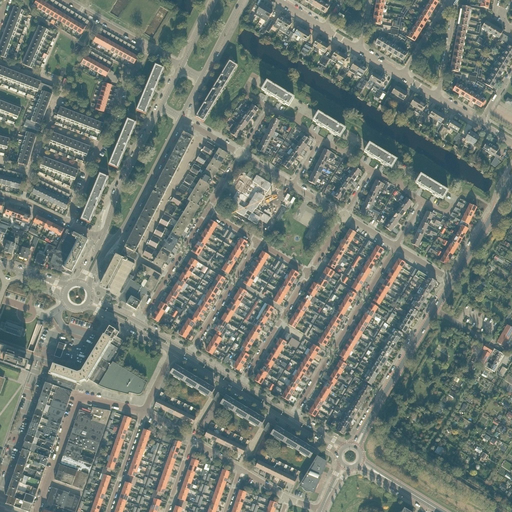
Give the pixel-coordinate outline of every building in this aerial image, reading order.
[(38,8),(42,1),(40,0),(37,0),(34,6),(38,8)] [(123,18),(132,0),(120,0),(113,12),(123,18)] [(320,10),(324,3),(319,0),(317,0),(314,6),(320,10)] [(488,9),(490,2),(482,0),(480,7),(488,9)] [(42,10),(46,3),(42,1),(38,8),(42,10)] [(46,13),(50,6),(46,3),(42,10),(46,13)] [(325,13),(330,6),(324,3),(320,10),(325,13)] [(432,14),(435,8),(428,4),(425,9),(432,14)] [(163,5),(147,34),(158,39),(173,10),(163,5)] [(263,15),(267,8),(261,5),(257,12),(263,15)] [(50,15),(54,8),(50,6),(46,13),(50,15)] [(469,14),(470,7),(462,6),(461,13),(469,14)] [(22,15),(24,11),(14,7),(13,11),(22,15)] [(54,18),(58,10),(54,8),(50,15),(54,18)] [(269,19),(273,12),(267,8),(263,15),(269,19)] [(428,19),(432,14),(425,9),(421,15),(428,19)] [(57,20),(62,13),(58,10),(54,18),(57,20)] [(382,18),(383,12),(375,10),(374,17),(382,18)] [(61,22),(66,15),(62,13),(57,20),(61,22)] [(65,25),(70,18),(66,15),(61,22),(65,25)] [(425,25),(428,19),(421,15),(418,21),(425,25)] [(19,24),(21,19),(11,16),(9,20),(19,24)] [(280,16),(276,23),(282,27),(286,20),(283,18),(283,17),(281,16),(280,16)] [(380,25),(382,18),(374,17),(372,23),(380,25)] [(69,27),(74,20),(70,18),(65,25),(69,27)] [(266,31),(273,21),(270,19),(263,29),(266,31)] [(17,28),(19,24),(9,20),(8,24),(17,28)] [(73,30),(78,22),(74,20),(69,27),(73,30)] [(285,34),(288,30),(292,23),(286,20),(282,27),(279,30),(285,34)] [(273,21),(266,31),(269,33),(275,22),(273,21)] [(422,30),(425,25),(418,21),(415,26),(422,30)] [(487,32),(491,25),(486,21),(482,28),(487,32)] [(77,32),(81,25),(78,22),(73,30),(77,32)] [(81,34),(86,27),(81,25),(77,32),(81,34)] [(466,34),(467,27),(459,25),(457,32),(466,34)] [(493,35),(497,28),(491,25),(487,32),(493,35)] [(47,34),(49,30),(39,26),(37,30),(47,34)] [(418,36),(422,30),(415,26),(411,32),(418,36)] [(300,38),(305,31),(299,27),(295,34),(300,38)] [(502,33),(503,31),(497,28),(493,35),(499,38),(502,33)] [(14,37),(16,32),(6,29),(4,33),(14,37)] [(45,39),(47,34),(37,30),(35,35),(45,39)] [(306,41),(310,35),(305,31),(300,38),(298,42),(301,43),(303,39),(306,41)] [(291,32),(289,36),(285,43),(284,45),(286,46),(287,44),(288,44),(294,34),(291,32)] [(415,42),(418,36),(411,32),(408,37),(415,42)] [(464,40),(466,34),(457,32),(456,39),(464,40)] [(102,37),(98,34),(94,42),(98,44),(102,37)] [(285,43),(289,36),(286,34),(282,41),(280,43),(283,45),(284,42),(285,43)] [(43,43),(45,39),(35,35),(34,39),(43,43)] [(385,40),(384,39),(379,36),(376,42),(375,43),(381,47),(385,40)] [(11,45),(13,41),(3,37),(1,42),(11,45)] [(102,46),(106,39),(102,37),(98,44),(102,46)] [(41,47),(43,43),(34,39),(32,43),(41,47)] [(106,48),(110,41),(106,39),(102,46),(106,48)] [(319,49),(323,42),(317,39),(313,46),(316,48),(314,51),(317,53),(319,49)] [(386,50),(391,43),(385,40),(381,47),(386,50)] [(110,51),(114,43),(110,41),(106,48),(110,51)] [(325,53),(329,46),(323,42),(319,49),(325,53)] [(39,51),(41,47),(32,43),(30,47),(39,51)] [(114,53),(118,46),(114,43),(110,51),(114,53)] [(304,54),(309,46),(308,46),(309,45),(306,43),(301,52),(304,54)] [(392,54),(396,47),(391,43),(386,50),(392,54)] [(118,55),(122,48),(118,46),(114,53),(118,55)] [(37,56),(39,51),(30,47),(28,51),(37,56)] [(398,57),(402,50),(396,47),(392,54),(398,57)] [(122,57),(126,50),(122,48),(118,55),(122,57)] [(126,60),(130,52),(126,50),(122,57),(126,60)] [(336,63),(338,61),(342,54),(336,50),(330,60),(336,63)] [(403,60),(407,53),(402,50),(398,57),(403,60)] [(36,60),(37,56),(28,51),(26,56),(36,60)] [(461,59),(462,53),(454,51),(453,58),(461,59)] [(510,61),(511,56),(511,54),(506,51),(503,56),(510,61)] [(130,62),(134,54),(130,52),(126,60),(130,62)] [(134,64),(138,57),(134,54),(130,62),(134,64)] [(344,64),(348,57),(342,54),(338,61),(336,63),(339,65),(340,62),(344,64)] [(34,64),(36,60),(26,56),(24,60),(34,64)] [(86,66),(90,58),(86,56),(82,64),(86,66)] [(506,66),(510,61),(503,56),(499,62),(506,66)] [(90,68),(94,61),(90,58),(86,66),(90,68)] [(32,68),(34,64),(24,60),(22,64),(32,68)] [(94,70),(98,63),(94,61),(90,68),(94,70)] [(229,80),(238,66),(230,61),(221,75),(229,80)] [(355,75),(357,72),(361,65),(355,62),(349,71),(355,75)] [(503,72),(506,66),(499,62),(496,68),(503,72)] [(98,73),(102,65),(98,63),(94,70),(98,73)] [(458,72),(460,66),(451,64),(450,71),(458,72)] [(102,75),(106,67),(102,65),(98,73),(102,75)] [(158,84),(164,68),(156,65),(149,80),(158,84)] [(363,76),(367,69),(361,65),(357,72),(355,75),(354,76),(357,77),(359,74),(363,76)] [(110,70),(106,67),(102,75),(106,77),(107,74),(110,71),(110,70)] [(499,78),(503,72),(496,68),(492,73),(499,78)] [(12,82),(15,72),(11,71),(7,80),(12,82)] [(344,71),(339,80),(341,81),(342,81),(347,73),(344,71)] [(374,86),(375,83),(379,77),(374,73),(368,82),(374,86)] [(496,83),(499,78),(492,73),(489,79),(496,83)] [(221,94),(229,80),(221,75),(213,89),(221,94)] [(380,90),(381,87),(385,80),(379,77),(375,83),(374,86),(377,88),(376,89),(378,91),(379,89),(380,90)] [(461,80),(461,79),(454,78),(452,89),(453,89),(457,84),(457,83),(459,83),(460,80),(461,80)] [(493,89),(496,83),(489,79),(485,84),(493,89)] [(38,92),(38,90),(41,84),(41,82),(37,80),(33,90),(38,92)] [(152,99),(158,84),(149,80),(143,95),(152,99)] [(273,84),(267,81),(262,90),(275,98),(281,89),(275,86),(273,84)] [(48,86),(41,84),(38,90),(42,91),(51,94),(52,92),(54,88),(48,86)] [(459,94),(463,87),(457,84),(453,89),(453,91),(459,94)] [(398,97),(402,90),(396,86),(392,93),(398,97)] [(464,98),(468,91),(463,87),(459,94),(464,98)] [(212,108),(221,94),(213,89),(204,103),(212,108)] [(286,92),(286,93),(281,89),(275,98),(289,106),(294,98),(288,94),(289,94),(286,92)] [(404,100),(408,94),(402,90),(398,97),(404,100)] [(383,106),(391,93),(388,91),(380,105),(383,106)] [(470,101),(474,94),(468,91),(464,98),(470,101)] [(475,104),(480,97),(474,94),(470,101),(475,104)] [(145,114),(152,99),(143,95),(137,110),(140,112),(145,114)] [(481,108),(485,101),(480,97),(475,104),(481,108)] [(416,108),(420,101),(415,98),(410,105),(416,108)] [(47,108),(49,103),(39,100),(38,104),(47,108)] [(422,112),(426,105),(420,101),(416,108),(414,111),(419,114),(419,115),(421,116),(417,123),(420,124),(426,114),(422,112)] [(204,122),(212,108),(204,103),(195,117),(204,122)] [(9,115),(13,106),(8,104),(4,114),(9,115)] [(248,106),(245,104),(244,106),(247,108),(249,110),(255,114),(258,109),(253,105),(250,108),(248,106)] [(18,119),(21,109),(17,107),(13,117),(18,119)] [(61,119),(65,109),(61,107),(57,117),(61,119)] [(44,116),(46,112),(36,108),(34,113),(44,116)] [(66,120),(69,111),(65,109),(61,119),(66,120)] [(433,124),(435,120),(439,113),(433,109),(429,116),(432,118),(430,122),(433,124)] [(251,119),(255,114),(249,110),(245,114),(246,115),(251,119)] [(70,122),(74,112),(69,111),(66,120),(70,122)] [(324,115),(324,116),(318,112),(313,121),(327,129),(332,120),(326,117),(327,117),(324,115)] [(251,119),(246,115),(245,114),(243,113),(241,116),(240,115),(238,114),(237,116),(248,124),(251,119)] [(441,123),(445,116),(439,113),(435,120),(433,124),(435,125),(438,121),(441,123)] [(79,125),(82,116),(78,114),(74,124),(79,125)] [(420,130),(429,116),(426,114),(420,124),(417,128),(420,130)] [(83,127),(87,117),(82,116),(79,125),(83,127)] [(244,128),(248,124),(237,116),(236,117),(241,121),(238,124),(244,128)] [(41,125),(42,121),(33,117),(31,121),(40,125),(41,125)] [(277,127),(280,121),(273,118),(271,123),(277,127)] [(92,130),(95,121),(91,119),(87,129),(92,130)] [(130,138),(137,123),(128,119),(122,134),(130,138)] [(31,121),(27,120),(26,123),(39,128),(40,125),(31,121)] [(338,123),(337,124),(332,120),(327,129),(340,137),(345,129),(340,125),(338,123)] [(457,133),(461,126),(452,120),(448,127),(457,133)] [(100,134),(104,124),(99,122),(96,132),(100,134)] [(232,127),(230,125),(226,123),(223,127),(225,128),(227,126),(231,129),(230,129),(232,130),(230,133),(237,138),(240,133),(235,129),(232,127)] [(275,132),(277,127),(271,123),(268,129),(275,132)] [(240,133),(244,128),(238,124),(235,129),(240,133)] [(448,130),(447,129),(443,127),(441,132),(439,134),(438,136),(442,138),(448,130)] [(275,139),(275,137),(276,136),(274,136),(276,133),(275,132),(268,129),(265,134),(275,139)] [(474,146),(479,137),(470,131),(465,139),(468,141),(468,142),(474,146)] [(56,134),(52,132),(51,132),(48,142),(52,143),(56,134)] [(165,193),(194,137),(184,132),(155,188),(156,188),(154,191),(153,191),(125,247),(126,248),(135,252),(163,196),(163,197),(165,193)] [(124,153),(130,138),(122,134),(118,142),(115,150),(124,153)] [(277,140),(275,139),(265,134),(263,140),(269,143),(270,140),(272,141),(273,140),(274,141),(276,142),(277,140)] [(61,147),(64,137),(60,135),(56,145),(61,147)] [(299,136),(298,137),(296,135),(294,139),(297,141),(298,139),(300,141),(302,142),(306,145),(310,140),(304,136),(302,138),(299,136)] [(65,148),(69,139),(64,137),(61,147),(65,148)] [(460,138),(459,137),(454,146),(455,146),(454,148),(457,150),(458,148),(457,148),(463,138),(460,137),(460,138)] [(74,152),(77,142),(73,140),(69,150),(74,152)] [(268,145),(269,143),(263,140),(260,145),(276,153),(277,151),(270,148),(271,147),(268,145)] [(306,145),(302,142),(300,141),(297,146),(302,150),(306,145)] [(490,144),(488,142),(487,142),(483,149),(489,153),(494,144),(491,143),(490,144)] [(377,160),(383,151),(378,148),(375,146),(375,147),(370,143),(364,152),(377,160)] [(82,155),(86,145),(81,144),(78,153),(82,155)] [(499,159),(501,155),(497,153),(499,149),(496,147),(496,146),(494,144),(489,153),(495,157),(494,160),(496,161),(498,158),(499,159)] [(87,157),(90,147),(86,145),(82,155),(87,157)] [(276,153),(260,145),(257,151),(264,154),(265,151),(272,154),(271,156),(273,158),(276,153)] [(299,155),(302,150),(297,146),(293,150),(299,155)] [(480,151),(482,149),(479,147),(473,157),(476,159),(481,151),(480,151)] [(228,154),(219,149),(217,152),(215,150),(214,153),(216,154),(225,159),(228,154)] [(331,159),(332,157),(329,156),(331,152),(325,149),(322,155),(331,159)] [(118,168),(124,153),(115,150),(109,165),(118,168)] [(295,159),(299,155),(293,150),(290,155),(295,159)] [(391,169),(397,160),(391,156),(389,155),(383,151),(377,160),(391,169)] [(222,164),(225,159),(216,154),(213,159),(222,164)] [(292,164),(281,156),(280,155),(277,154),(275,158),(277,160),(278,158),(283,161),(281,164),(288,169),(292,164)] [(285,156),(285,157),(282,155),(281,156),(292,164),(295,159),(290,155),(288,158),(285,156)] [(334,160),(331,159),(322,155),(319,160),(326,163),(327,160),(331,162),(331,161),(333,162),(334,160)] [(45,169),(48,159),(44,157),(40,167),(45,169)] [(218,169),(222,164),(213,159),(210,164),(218,169)] [(331,173),(332,170),(324,166),(326,163),(319,160),(317,165),(323,169),(326,170),(331,172),(331,173)] [(53,172),(57,162),(53,161),(49,170),(53,172)] [(62,175),(66,166),(61,164),(58,174),(62,175)] [(215,174),(218,169),(210,164),(207,169),(215,174)] [(321,174),(323,169),(317,165),(314,171),(321,174)] [(357,176),(361,171),(355,167),(351,172),(357,176)] [(75,180),(79,171),(74,169),(70,179),(75,180)] [(215,174),(207,169),(205,172),(203,171),(202,173),(204,174),(212,180),(215,174)] [(318,179),(321,174),(314,171),(311,176),(318,179)] [(354,181),(357,176),(351,172),(348,177),(354,181)] [(102,192),(109,177),(100,173),(94,189),(102,192)] [(209,185),(212,180),(204,174),(200,180),(209,185)] [(354,181),(348,177),(344,174),(342,177),(340,176),(339,178),(342,180),(344,181),(350,186),(354,181)] [(427,177),(426,178),(421,174),(415,183),(429,191),(434,183),(429,179),(427,177)] [(257,175),(254,179),(252,178),(251,180),(253,182),(260,186),(255,193),(255,194),(249,204),(248,204),(242,200),(235,196),(235,195),(231,202),(238,206),(235,211),(235,212),(235,211),(244,217),(248,219),(257,224),(256,225),(257,225),(258,222),(259,222),(258,222),(260,220),(267,224),(266,224),(267,224),(271,217),(270,217),(264,213),(263,213),(257,209),(259,205),(260,203),(261,204),(265,197),(265,196),(267,192),(268,192),(272,185),(269,183),(269,182),(257,175)] [(315,185),(318,179),(311,176),(309,182),(315,185)] [(206,190),(209,185),(200,180),(197,185),(206,190)] [(385,192),(386,190),(384,188),(385,185),(376,180),(373,186),(380,189),(383,190),(385,192)] [(347,191),(350,186),(344,181),(341,186),(347,191)] [(440,186),(434,183),(429,191),(443,200),(448,191),(442,187),(443,187),(440,186)] [(203,195),(206,190),(197,185),(194,190),(203,195)] [(40,188),(36,186),(32,193),(37,196),(40,188)] [(343,195),(347,191),(341,186),(337,191),(343,195)] [(377,194),(380,189),(373,186),(371,191),(377,194)] [(337,191),(335,189),(332,187),(331,189),(334,191),(331,194),(339,200),(343,195),(337,191)] [(96,208),(102,192),(94,189),(87,204),(96,208)] [(200,200),(203,195),(194,190),(191,195),(200,200)] [(374,200),(377,194),(371,191),(368,196),(374,200)] [(199,202),(200,200),(191,195),(188,200),(191,202),(198,206),(199,203),(200,203),(199,202)] [(377,201),(374,200),(368,196),(365,202),(372,205),(375,206),(376,203),(377,203),(379,204),(380,202),(377,201)] [(409,207),(412,202),(406,198),(403,203),(409,207)] [(403,203),(400,201),(398,199),(397,201),(401,205),(399,208),(405,212),(409,207),(403,203)] [(199,207),(198,206),(191,202),(188,207),(196,212),(199,207)] [(375,206),(372,205),(365,202),(363,207),(369,210),(375,213),(376,211),(373,210),(375,206)] [(90,223),(96,208),(87,204),(81,219),(90,223)] [(474,213),(477,207),(470,204),(467,210),(474,213)] [(11,216),(14,209),(8,207),(5,214),(11,216)] [(193,217),(196,212),(188,207),(184,212),(193,217)] [(378,215),(375,213),(369,210),(363,207),(360,213),(368,217),(370,213),(375,216),(374,218),(376,219),(378,215)] [(399,208),(397,211),(392,207),(391,209),(401,217),(405,212),(399,208)] [(16,221),(17,218),(19,211),(14,209),(11,216),(14,217),(13,220),(16,221)] [(398,222),(401,217),(391,209),(389,211),(394,214),(392,218),(398,222)] [(471,219),(474,213),(467,210),(464,215),(471,219)] [(23,220),(25,214),(19,211),(17,218),(23,220)] [(431,220),(434,214),(427,211),(425,217),(431,220)] [(190,222),(193,217),(184,212),(181,217),(190,222)] [(29,223),(31,216),(25,214),(23,220),(29,223)] [(468,225),(471,219),(464,215),(461,221),(467,224),(468,225)] [(43,218),(39,217),(37,216),(34,222),(39,225),(43,218)] [(187,227),(190,222),(181,217),(178,222),(187,227)] [(386,221),(387,219),(385,217),(382,220),(385,222),(384,223),(387,225),(385,227),(391,231),(394,227),(389,222),(386,221)] [(434,221),(431,220),(425,217),(422,222),(428,225),(430,222),(440,227),(439,229),(440,230),(441,228),(442,226),(440,224),(437,223),(434,221)] [(48,221),(43,218),(39,225),(38,227),(40,228),(41,226),(45,228),(48,221)] [(394,227),(398,222),(392,218),(389,222),(394,227)] [(214,230),(218,224),(211,220),(208,226),(214,230)] [(53,224),(48,221),(45,228),(50,230),(53,224)] [(184,232),(187,227),(178,222),(175,227),(184,232)] [(427,229),(428,225),(422,222),(419,228),(431,234),(433,234),(436,236),(437,234),(427,229)] [(465,227),(460,224),(457,222),(456,224),(458,226),(461,227),(459,230),(465,234),(468,229),(465,227)] [(9,226),(0,223),(0,232),(6,235),(9,226)] [(55,233),(56,233),(55,233),(59,226),(53,224),(50,230),(55,233)] [(61,236),(64,229),(59,226),(55,233),(56,233),(61,236)] [(211,235),(214,230),(208,226),(205,231),(211,235)] [(181,237),(184,232),(175,227),(172,232),(181,237)] [(19,246),(22,238),(24,232),(13,228),(10,236),(14,238),(12,243),(8,242),(4,252),(5,252),(8,253),(12,254),(15,244),(19,246)] [(431,234),(419,228),(417,233),(423,236),(425,233),(432,236),(433,234),(431,234)] [(55,250),(52,259),(51,263),(49,267),(69,274),(70,275),(87,240),(67,229),(57,251),(55,250)] [(356,233),(353,231),(350,229),(347,235),(353,238),(356,240),(359,242),(360,240),(354,236),(356,233)] [(457,234),(451,230),(450,232),(454,235),(456,236),(462,239),(465,234),(459,230),(457,234)] [(208,240),(211,235),(205,231),(202,236),(208,240)] [(181,237),(172,232),(170,235),(169,234),(167,236),(177,243),(181,237)] [(420,241),(423,236),(417,233),(414,238),(420,241)] [(350,243),(353,238),(347,235),(344,240),(350,243)] [(462,239),(456,236),(454,235),(453,237),(454,237),(452,240),(453,241),(459,244),(462,239)] [(177,243),(167,236),(166,236),(165,239),(167,240),(166,242),(174,248),(177,243)] [(205,245),(208,240),(202,236),(199,241),(205,245)] [(244,248),(247,242),(241,238),(238,244),(244,248)] [(423,243),(420,241),(414,238),(411,244),(420,248),(423,243)] [(347,249),(350,243),(344,240),(340,245),(347,249)] [(451,244),(448,242),(445,240),(444,242),(447,244),(450,246),(456,250),(459,244),(453,241),(451,244)] [(202,250),(205,245),(199,241),(196,247),(202,250)] [(171,253),(174,248),(166,242),(163,247),(171,253)] [(241,253),(244,248),(238,244),(235,249),(241,253)] [(56,247),(51,246),(49,245),(46,252),(45,252),(44,256),(38,254),(36,260),(35,260),(35,261),(35,262),(41,264),(43,265),(45,260),(46,261),(47,257),(52,259),(55,250),(56,247)] [(344,254),(347,249),(340,245),(337,250),(344,254)] [(380,255),(383,250),(377,246),(374,251),(380,255)] [(453,255),(456,250),(450,246),(446,251),(453,255)] [(168,258),(171,253),(163,247),(160,253),(168,258)] [(198,256),(202,250),(196,247),(192,252),(198,256)] [(27,260),(31,250),(23,248),(21,254),(20,254),(20,255),(19,257),(27,260)] [(135,252),(126,248),(125,250),(124,249),(122,253),(136,261),(139,256),(138,254),(135,252)] [(238,258),(241,253),(235,249),(232,254),(238,258)] [(342,257),(344,254),(337,250),(334,255),(346,262),(347,260),(344,258),(345,258),(342,257)] [(377,260),(380,255),(374,251),(371,256),(377,260)] [(450,260),(453,255),(446,251),(443,256),(450,260)] [(266,261),(269,255),(263,252),(259,257),(266,261)] [(504,262),(506,258),(497,252),(495,256),(504,262)] [(165,263),(168,258),(160,253),(156,258),(165,263)] [(235,263),(238,258),(232,254),(228,259),(235,263)] [(123,258),(120,256),(117,255),(109,271),(108,274),(108,275),(107,278),(105,279),(104,281),(101,287),(106,290),(110,292),(110,293),(117,297),(119,298),(122,293),(120,292),(129,275),(135,264),(127,260),(128,259),(127,258),(125,257),(124,257),(123,258)] [(345,264),(346,262),(334,255),(331,260),(337,264),(340,266),(342,263),(345,264)] [(374,265),(377,260),(371,256),(368,262),(374,265)] [(446,265),(450,260),(443,256),(440,261),(446,265)] [(263,266),(266,261),(259,257),(256,262),(263,266)] [(162,268),(165,263),(156,258),(153,263),(162,268)] [(200,264),(198,262),(192,258),(188,264),(195,268),(197,264),(199,266),(200,264)] [(231,268),(235,263),(228,259),(225,265),(231,268)] [(402,268),(405,263),(399,259),(395,264),(402,268)] [(334,269),(337,264),(331,260),(328,265),(334,269)] [(259,271),(263,266),(256,262),(253,267),(259,271)] [(374,265),(368,262),(366,265),(363,263),(362,265),(364,267),(371,271),(374,265)] [(162,275),(154,271),(140,263),(136,272),(140,273),(141,271),(151,276),(151,277),(150,279),(151,279),(156,282),(157,283),(159,280),(162,275)] [(192,273),(195,268),(188,264),(185,269),(192,273)] [(399,273),(402,268),(395,264),(392,270),(399,273)] [(228,274),(231,268),(225,265),(222,270),(228,274)] [(256,276),(259,271),(253,267),(250,273),(256,276)] [(368,276),(371,271),(364,267),(361,272),(368,276)] [(334,273),(335,272),(327,268),(323,273),(331,278),(338,282),(341,277),(334,273)] [(189,278),(192,273),(185,269),(182,274),(189,278)] [(295,279),(299,273),(292,270),(289,275),(295,279)] [(395,279),(399,273),(392,270),(389,275),(395,279)] [(426,277),(426,276),(418,271),(415,276),(419,279),(420,277),(426,281),(425,282),(427,283),(433,287),(436,282),(429,277),(428,278),(426,277)] [(364,281),(368,276),(361,272),(358,277),(364,281)] [(253,282),(256,276),(250,273),(247,278),(253,282)] [(330,280),(331,278),(323,273),(320,279),(335,288),(337,284),(330,280)] [(185,283),(189,278),(182,274),(179,279),(185,283)] [(133,278),(134,277),(129,275),(120,292),(122,293),(119,298),(127,303),(131,296),(141,302),(148,290),(144,288),(135,282),(136,279),(133,278)] [(222,284),(225,279),(219,275),(216,280),(222,284)] [(292,284),(295,279),(289,275),(286,280),(292,284)] [(392,284),(395,279),(389,275),(386,280),(392,284)] [(361,286),(364,281),(358,277),(355,282),(361,286)] [(250,287),(253,282),(247,278),(243,283),(250,287)] [(182,288),(185,283),(179,279),(176,285),(182,288)] [(331,293),(335,288),(320,279),(316,284),(320,287),(329,292),(331,293)] [(219,289),(222,284),(216,280),(213,286),(219,289)] [(289,289),(292,284),(286,280),(283,285),(289,289)] [(394,285),(392,284),(386,280),(383,285),(384,286),(389,289),(391,290),(394,285)] [(152,292),(156,285),(148,281),(144,288),(148,290),(152,292)] [(425,282),(424,281),(422,285),(419,283),(417,285),(418,286),(421,287),(423,289),(430,293),(433,287),(427,283),(425,282)] [(358,292),(361,286),(355,282),(352,288),(358,292)] [(320,287),(316,284),(314,283),(311,288),(317,292),(320,287)] [(179,294),(182,288),(176,285),(173,290),(179,294)] [(286,294),(289,289),(283,285),(280,291),(286,294)] [(389,289),(384,286),(383,285),(380,290),(384,293),(386,294),(389,289)] [(216,295),(219,289),(213,286),(209,291),(216,295)] [(244,297),(247,292),(240,288),(237,293),(244,297)] [(314,297),(317,292),(311,288),(308,293),(314,297)] [(426,299),(430,293),(423,289),(420,295),(426,299)] [(176,299),(179,294),(173,290),(170,295),(176,299)] [(353,300),(356,294),(350,290),(347,296),(353,300)] [(386,294),(384,293),(380,290),(376,296),(383,300),(386,294)] [(213,300),(216,295),(209,291),(206,296),(213,300)] [(283,300),(286,294),(280,291),(276,296),(283,300)] [(248,307),(248,306),(248,305),(247,305),(248,304),(246,303),(247,302),(242,300),(244,297),(237,293),(234,299),(240,302),(245,305),(244,306),(247,308),(248,307)] [(311,302),(314,297),(308,293),(304,298),(311,302)] [(173,304),(176,299),(170,295),(166,300),(164,304),(168,306),(170,303),(173,304)] [(426,299),(420,295),(418,298),(415,296),(414,297),(412,295),(410,297),(423,304),(426,299)] [(141,302),(131,296),(127,303),(128,304),(137,309),(141,302)] [(209,305),(213,300),(206,296),(203,301),(209,305)] [(280,305),(283,300),(276,296),(273,301),(280,305)] [(350,305),(353,300),(347,296),(344,301),(350,305)] [(379,305),(383,300),(376,296),(373,301),(379,305)] [(419,311),(423,304),(410,297),(409,299),(412,301),(410,305),(412,306),(413,306),(413,307),(419,311)] [(308,308),(311,302),(304,298),(301,304),(308,308)] [(237,308),(240,302),(234,299),(231,304),(237,308)] [(206,310),(209,305),(203,301),(200,306),(206,310)] [(347,310),(350,305),(344,301),(340,306),(347,310)] [(168,306),(164,304),(162,302),(158,308),(165,312),(168,306)] [(375,313),(378,307),(372,303),(368,309),(375,313)] [(237,315),(238,312),(236,310),(237,308),(231,304),(228,309),(234,313),(237,315)] [(304,313),(308,308),(301,304),(298,309),(304,313)] [(271,314),(274,308),(268,305),(264,310),(271,314)] [(203,315),(206,310),(200,306),(197,312),(203,315)] [(344,315),(347,310),(340,306),(337,311),(344,315)] [(413,307),(413,306),(412,306),(409,311),(407,309),(406,312),(415,317),(419,311),(413,307)] [(162,317),(165,312),(158,308),(155,313),(162,317)] [(231,318),(234,313),(228,309),(225,314),(231,318)] [(303,319),(305,317),(303,315),(304,313),(298,309),(295,314),(301,318),(303,319)] [(377,314),(375,313),(368,309),(365,314),(371,318),(374,319),(377,314)] [(268,319),(271,314),(264,310),(261,315),(268,319)] [(340,320),(344,315),(337,311),(334,317),(340,320)] [(200,321),(203,315),(197,312),(194,317),(197,319),(200,321)] [(412,322),(415,317),(406,312),(405,314),(407,315),(405,318),(412,322)] [(158,322),(162,317),(155,313),(152,318),(158,322)] [(228,323),(231,318),(225,314),(221,319),(228,323)] [(298,323),(301,318),(295,314),(292,319),(298,323)] [(368,323),(371,318),(365,314),(362,319),(368,323)] [(194,317),(191,315),(190,317),(193,319),(192,320),(189,319),(186,324),(192,328),(195,323),(197,319),(194,317)] [(264,324),(268,319),(261,315),(258,320),(264,324)] [(337,326),(340,320),(334,317),(331,322),(337,326)] [(409,327),(412,322),(405,318),(402,323),(409,327)] [(225,329),(228,323),(221,319),(218,325),(225,329)] [(295,329),(298,323),(292,319),(288,325),(295,329)] [(370,324),(368,323),(362,319),(359,325),(365,328),(367,325),(368,326),(370,324)] [(261,329),(264,324),(258,320),(255,326),(261,329)] [(21,325),(20,327),(6,322),(6,324),(2,322),(0,328),(4,330),(3,331),(21,337),(21,336),(24,337),(26,333),(25,333),(26,330),(24,329),(24,328),(23,328),(24,326),(21,325)] [(334,331),(337,326),(331,322),(328,327),(334,331)] [(406,333),(409,327),(402,323),(398,328),(406,333)] [(189,333),(192,328),(186,324),(182,329),(189,333)] [(511,326),(507,324),(497,342),(506,347),(508,343),(507,342),(511,333),(511,326)] [(221,334),(225,329),(218,325),(215,330),(218,332),(221,334)] [(362,334),(365,328),(359,325),(356,330),(362,334)] [(119,332),(116,330),(110,326),(106,332),(105,331),(103,334),(104,334),(101,338),(81,371),(79,372),(78,372),(53,364),(51,370),(50,370),(45,383),(53,385),(54,383),(75,390),(77,384),(79,385),(80,381),(83,381),(85,380),(88,381),(89,379),(94,382),(96,384),(99,385),(101,386),(103,387),(106,388),(108,389),(111,390),(128,395),(129,392),(131,393),(137,395),(138,395),(139,395),(140,394),(141,394),(142,393),(143,392),(147,383),(146,382),(123,368),(122,367),(116,364),(113,362),(111,364),(109,363),(118,348),(112,344),(113,343),(119,347),(123,341),(123,340),(123,341),(116,337),(119,332)] [(258,335),(261,329),(255,326),(252,331),(258,335)] [(331,336),(334,331),(328,327),(325,332),(331,336)] [(185,339),(189,333),(182,329),(179,335),(185,339)] [(399,339),(402,334),(394,329),(392,332),(393,333),(392,335),(399,339)] [(359,339),(362,334),(356,330),(352,335),(359,339)] [(255,340),(258,335),(252,331),(249,336),(255,340)] [(221,334),(218,332),(216,335),(212,340),(219,344),(222,339),(219,337),(221,334)] [(328,341),(331,336),(325,332),(321,337),(328,341)] [(361,340),(359,339),(352,335),(349,340),(356,344),(358,341),(359,342),(361,340)] [(396,344),(399,339),(392,335),(389,340),(396,344)] [(252,345),(255,340),(249,336),(245,341),(252,345)] [(325,347),(328,341),(321,337),(320,340),(318,339),(317,342),(325,347)] [(283,348),(286,342),(280,338),(277,344),(283,348)] [(219,345),(219,344),(212,340),(209,346),(215,349),(217,347),(221,349),(223,347),(219,345)] [(357,345),(356,344),(349,340),(346,345),(352,349),(354,346),(356,347),(357,345)] [(393,349),(396,344),(389,340),(386,345),(393,349)] [(59,344),(54,357),(60,360),(63,351),(65,352),(68,342),(64,341),(62,345),(59,344)] [(246,354),(252,345),(245,341),(242,347),(240,350),(243,352),(246,354)] [(485,365),(491,353),(494,348),(486,343),(483,348),(485,349),(478,361),(485,365)] [(280,353),(283,348),(277,344),(274,349),(280,353)] [(317,354),(320,348),(312,344),(311,346),(312,347),(310,350),(317,354)] [(393,349),(386,345),(384,344),(383,346),(385,347),(383,350),(384,350),(390,354),(393,349)] [(0,451),(1,450),(4,441),(2,440),(4,437),(5,437),(6,437),(6,436),(7,436),(7,435),(7,434),(6,433),(6,432),(5,432),(6,429),(8,429),(12,418),(17,404),(21,392),(24,381),(25,380),(28,372),(28,371),(29,372),(30,372),(33,366),(30,365),(27,364),(25,363),(24,363),(27,355),(3,347),(0,345),(0,451)] [(349,354),(352,349),(346,345),(343,351),(349,354)] [(212,355),(215,349),(209,346),(206,351),(212,355)] [(505,354),(502,352),(495,348),(485,366),(495,372),(505,354)] [(277,358),(280,353),(274,349),(271,354),(277,358)] [(314,359),(317,354),(310,350),(307,355),(314,359)] [(390,354),(384,350),(383,350),(380,355),(384,357),(387,359),(390,354)] [(346,360),(349,354),(343,351),(340,356),(342,357),(343,357),(346,360)] [(249,355),(246,354),(243,352),(239,357),(246,361),(249,355)] [(274,363),(277,358),(271,354),(267,359),(274,363)] [(310,364),(314,359),(307,355),(304,360),(310,364)] [(387,359),(384,357),(380,355),(377,360),(384,365),(387,359)] [(243,366),(246,361),(239,357),(236,362),(243,366)] [(346,360),(343,357),(342,357),(340,361),(337,366),(343,370),(347,365),(344,363),(346,360)] [(271,369),(274,363),(267,359),(264,365),(271,369)] [(307,369),(310,364),(304,360),(301,366),(307,369)] [(384,365),(377,360),(375,363),(373,362),(371,364),(374,365),(381,370),(384,365)] [(239,371),(243,366),(236,362),(233,367),(239,371)] [(504,364),(499,372),(504,375),(508,367),(504,364)] [(189,373),(181,368),(176,365),(171,374),(184,382),(189,373)] [(267,374),(271,369),(264,365),(261,370),(267,374)] [(378,375),(381,370),(374,365),(370,370),(378,375)] [(304,375),(307,369),(301,366),(298,371),(304,375)] [(340,375),(343,370),(337,366),(334,371),(340,375)] [(378,375),(370,370),(368,369),(365,374),(366,374),(375,380),(378,375)] [(264,379),(267,374),(261,370),(258,375),(264,379)] [(301,380),(304,375),(298,371),(295,376),(301,380)] [(337,380),(340,375),(334,371),(331,377),(337,380)] [(457,380),(458,380),(461,375),(458,372),(452,381),(455,383),(457,380)] [(202,381),(194,376),(189,373),(184,382),(197,389),(202,381)] [(375,380),(366,374),(365,374),(366,374),(364,376),(366,378),(364,381),(371,385),(375,380)] [(261,384),(264,379),(258,375),(255,381),(261,384)] [(298,385),(301,380),(295,376),(291,381),(298,385)] [(334,386),(337,380),(331,377),(327,382),(334,386)] [(214,389),(207,384),(202,381),(197,389),(209,397),(214,389)] [(295,390),(298,385),(291,381),(288,386),(295,390)] [(331,391),(334,386),(327,382),(324,387),(331,391)] [(72,392),(53,385),(45,383),(41,396),(67,405),(72,392)] [(369,393),(372,388),(364,384),(361,389),(369,393)] [(291,395),(295,390),(288,386),(285,392),(286,392),(291,395)] [(327,396),(331,391),(324,387),(321,392),(327,396)] [(369,393),(361,389),(360,392),(358,391),(356,393),(358,394),(365,399),(369,393)] [(291,395),(286,392),(285,392),(282,397),(288,401),(291,395)] [(324,401),(327,396),(321,392),(318,397),(324,401)] [(218,394),(218,393),(214,400),(216,401),(221,404),(225,398),(218,394)] [(362,404),(365,399),(358,394),(355,399),(362,404)] [(444,395),(439,403),(444,406),(449,398),(444,395)] [(65,412),(67,405),(41,396),(39,403),(65,412)] [(239,404),(231,399),(226,396),(225,398),(221,404),(234,412),(239,404)] [(321,407),(324,401),(318,397),(315,403),(321,407)] [(161,409),(165,403),(158,399),(155,406),(161,409)] [(359,409),(362,404),(355,399),(352,405),(359,409)] [(63,418),(65,412),(39,403),(36,409),(63,418)] [(168,412),(171,406),(165,403),(161,409),(168,412)] [(318,412),(321,407),(315,403),(312,408),(318,412)] [(248,409),(244,407),(239,404),(234,412),(247,420),(252,411),(248,409)] [(359,409),(352,405),(350,404),(347,409),(349,410),(356,414),(359,409)] [(174,415),(177,409),(171,406),(168,412),(174,415)] [(92,421),(96,422),(101,409),(93,407),(91,414),(94,415),(92,421)] [(315,417),(318,412),(312,408),(308,413),(315,417)] [(61,425),(63,418),(36,409),(34,415),(61,425)] [(96,422),(101,424),(106,410),(101,409),(96,422)] [(180,418),(183,412),(177,409),(174,415),(180,418)] [(94,415),(91,414),(80,410),(77,416),(92,421),(94,415)] [(101,424),(106,426),(111,411),(106,410),(101,424)] [(356,414),(349,410),(347,413),(345,411),(343,413),(346,415),(353,419),(356,414)] [(265,419),(257,415),(252,411),(247,420),(260,428),(265,419)] [(187,421),(190,415),(183,412),(180,418),(187,421)] [(353,419),(346,415),(343,413),(340,418),(350,424),(353,419)] [(58,431),(61,425),(34,415),(32,422),(58,431)] [(193,424),(196,418),(190,415),(187,421),(193,424)] [(96,422),(92,421),(77,416),(75,422),(104,432),(106,426),(101,424),(96,422)] [(129,425),(132,419),(125,416),(122,422),(129,425)] [(347,429),(350,424),(340,418),(337,423),(340,425),(347,429)] [(56,438),(58,431),(32,422),(30,428),(56,438)] [(102,438),(104,432),(75,422),(73,427),(102,438)] [(127,430),(129,425),(122,422),(120,428),(127,430)] [(271,434),(275,428),(268,424),(264,430),(266,431),(271,434)] [(344,435),(347,429),(340,425),(337,430),(344,435)] [(289,434),(281,429),(276,426),(275,428),(271,434),(271,435),(284,442),(289,434)] [(100,443),(102,438),(73,427),(71,433),(100,443)] [(54,444),(56,438),(30,428),(27,435),(54,444)] [(126,436),(127,430),(120,428),(118,433),(126,436)] [(155,436),(156,433),(144,429),(142,435),(149,438),(150,435),(155,436)] [(211,439),(214,433),(208,430),(205,436),(211,439)] [(96,452),(100,443),(71,433),(68,443),(74,445),(74,444),(82,447),(83,448),(96,452)] [(124,441),(126,436),(118,433),(117,439),(124,441)] [(218,442),(221,436),(214,433),(211,439),(218,442)] [(302,442),(294,437),(289,434),(284,442),(297,450),(302,442)] [(51,451),(54,444),(27,435),(25,442),(51,451)] [(147,443),(149,438),(142,435),(140,441),(147,443)] [(224,445),(227,439),(221,436),(218,442),(224,445)] [(122,447),(124,441),(117,439),(115,445),(122,447)] [(230,448),(233,442),(227,439),(224,445),(230,448)] [(180,448),(182,442),(175,440),(173,446),(180,448)] [(145,449),(147,443),(140,441),(138,446),(145,449)] [(49,458),(51,451),(25,442),(22,449),(49,458)] [(237,451),(240,445),(233,442),(230,448),(237,451)] [(315,450),(307,445),(302,442),(297,450),(310,458),(315,450)] [(82,447),(74,445),(68,443),(66,450),(81,455),(83,448),(82,447)] [(441,454),(446,447),(440,443),(435,450),(441,454)] [(120,453),(122,447),(115,445),(113,450),(120,453)] [(243,455),(246,448),(240,445),(237,451),(243,455)] [(143,455),(145,449),(138,446),(136,452),(143,455)] [(178,454),(180,448),(173,446),(171,452),(178,454)] [(46,466),(49,458),(22,449),(20,457),(46,466)] [(94,460),(81,455),(66,450),(64,456),(92,465),(94,460)] [(118,459),(120,453),(113,450),(111,456),(118,459)] [(485,457),(487,459),(490,454),(485,450),(480,457),(483,459),(485,457)] [(141,460),(143,455),(136,452),(134,458),(141,460)] [(176,460),(178,454),(171,452),(169,457),(176,460)] [(89,475),(92,465),(64,456),(60,465),(78,471),(83,473),(89,475)] [(116,464),(118,459),(111,456),(109,462),(116,464)] [(43,474),(46,466),(20,457),(17,465),(43,474)] [(174,465),(176,460),(169,457),(167,463),(174,465)] [(320,458),(319,458),(319,457),(318,459),(317,458),(300,485),(302,485),(301,487),(302,487),(302,488),(303,489),(304,490),(306,491),(307,492),(309,492),(311,492),(313,492),(313,491),(315,492),(319,481),(319,480),(320,480),(321,479),(321,478),(321,477),(322,476),(322,475),(322,474),(326,464),(325,463),(326,462),(325,461),(325,460),(325,459),(324,458),(323,458),(322,457),(321,457),(320,458)] [(139,466),(141,460),(134,458),(132,464),(139,466)] [(197,467),(199,461),(192,459),(190,465),(197,467)] [(262,470),(265,464),(259,461),(256,467),(262,470)] [(114,470),(116,464),(109,462),(107,467),(112,469),(111,469),(114,470)] [(172,471),(174,465),(167,463),(165,469),(172,471)] [(141,467),(139,466),(132,464),(130,469),(137,472),(139,472),(141,467)] [(268,473),(271,467),(265,464),(262,470),(268,473)] [(41,481),(43,474),(17,465),(14,472),(41,481)] [(76,477),(78,471),(60,465),(58,471),(64,473),(70,475),(75,477),(76,477)] [(195,473),(197,467),(190,465),(188,470),(195,473)] [(112,469),(107,467),(104,466),(102,473),(109,475),(110,473),(111,469),(112,469)] [(275,476),(278,470),(271,467),(268,473),(275,476)] [(135,477),(137,472),(130,469),(128,475),(130,476),(135,477)] [(170,477),(172,471),(165,469),(163,474),(170,477)] [(193,479),(195,473),(188,470),(186,476),(193,479)] [(228,478),(230,472),(223,470),(221,476),(228,478)] [(281,479),(284,473),(278,470),(275,476),(281,479)] [(61,482),(64,473),(58,471),(55,480),(61,482)] [(78,488),(83,473),(78,471),(76,477),(75,477),(72,486),(78,488)] [(38,489),(41,481),(14,472),(12,480),(38,489)] [(75,477),(70,475),(64,473),(61,482),(72,486),(75,477)] [(83,490),(89,475),(83,473),(78,488),(83,490)] [(287,482),(290,476),(284,473),(281,479),(287,482)] [(111,477),(109,476),(102,474),(104,475),(102,480),(109,483),(111,477)] [(168,482),(170,477),(163,474),(161,480),(168,482)] [(135,477),(130,476),(129,479),(128,482),(129,482),(136,484),(138,478),(135,477)] [(191,484),(193,479),(186,476),(184,482),(191,484)] [(226,484),(228,478),(221,476),(219,481),(226,484)] [(294,485),(297,479),(290,476),(287,482),(294,485)] [(35,497),(38,489),(12,480),(9,488),(35,497)] [(107,488),(109,483),(102,480),(100,486),(107,488)] [(166,488),(168,482),(161,480),(159,486),(166,488)] [(224,489),(226,484),(219,481),(217,487),(224,489)] [(135,485),(128,483),(126,482),(123,488),(131,490),(133,485),(135,486),(135,485)] [(194,485),(191,484),(184,482),(182,487),(189,490),(192,491),(194,485)] [(105,494),(107,488),(100,486),(98,492),(105,494)] [(164,494),(166,488),(159,486),(157,491),(162,493),(164,494)] [(187,495),(189,490),(182,487),(180,493),(187,495)] [(222,495),(224,489),(217,487),(215,492),(222,495)] [(33,505),(35,497),(9,488),(6,495),(9,496),(33,505)] [(129,496),(131,490),(123,488),(121,494),(129,496)] [(58,506),(64,491),(58,489),(56,494),(54,500),(53,504),(58,506)] [(157,491),(155,490),(152,496),(159,499),(160,497),(162,493),(157,491)] [(245,499),(247,493),(240,490),(238,496),(245,499)] [(64,508),(69,493),(64,491),(58,506),(64,508)] [(103,500),(105,494),(98,492),(96,497),(103,500)] [(220,501),(222,495),(215,492),(213,498),(220,501)] [(70,510),(75,495),(69,493),(64,508),(70,510)] [(185,501),(187,495),(180,493),(178,499),(180,499),(185,501)] [(127,502),(129,496),(121,494),(119,499),(127,502)] [(74,511),(75,511),(81,497),(75,495),(70,510),(74,511)] [(28,511),(30,511),(33,505),(9,496),(8,500),(7,500),(6,504),(28,511)] [(243,504),(245,499),(238,496),(236,502),(243,504)] [(101,506),(103,500),(96,497),(94,503),(101,506)] [(161,501),(159,500),(152,498),(154,499),(152,504),(159,507),(161,501)] [(218,506),(220,501),(213,498),(211,504),(218,506)] [(125,507),(127,502),(119,499),(118,505),(125,507)] [(188,502),(185,501),(180,499),(179,503),(178,506),(186,508),(188,502)] [(275,509),(278,503),(271,501),(269,507),(275,509)] [(241,510),(243,504),(236,502),(234,507),(241,510)] [(99,511),(101,506),(94,503),(92,509),(99,511)]
